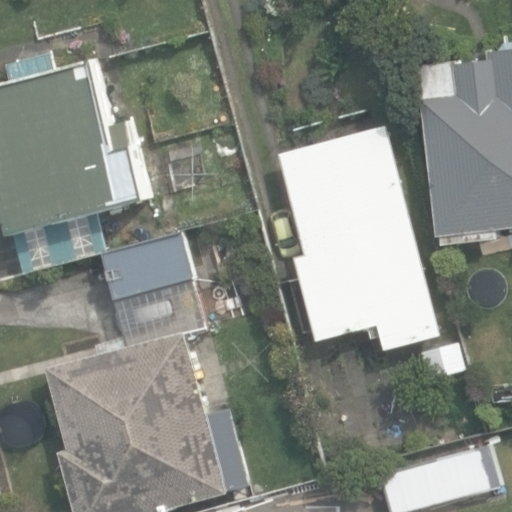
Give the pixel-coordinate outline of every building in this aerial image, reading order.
[(449,233),(450,241),(505,235),(504,227),(511,225),(511,45),(494,47),(494,55),(426,63),(446,233),(449,233)] [(9,190),(30,270),(113,249),(103,208),(155,195),(135,116),(116,121),(100,59),(64,68),(60,51),(14,63),(18,77),(0,81),(0,184),(2,192),(9,190)] [(389,333),(392,347),(449,331),(394,122),(287,150),(313,251),(302,254),(324,337),(374,324),(378,336),(389,333)] [(65,449),(81,511),(150,511),(259,483),(237,403),(214,410),(194,335),(214,329),(188,231),(108,252),(130,333),(102,341),(104,350),(54,364),(76,446),(65,449)] [(467,343),(425,352),(431,379),(473,370),(467,343)] [(387,472),(398,511),(402,511),(462,495),(451,454),(387,472)]
